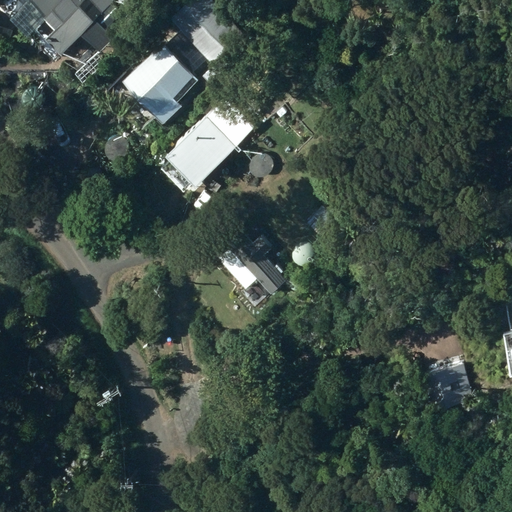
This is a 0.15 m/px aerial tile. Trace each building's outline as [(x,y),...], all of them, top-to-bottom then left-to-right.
[(51,38),(69,54),(87,33),(96,42),(108,29),(110,31),(129,11),(117,0),(32,0),(61,27),(51,38)] [(152,127),(199,77),(165,44),(117,93),(152,127)] [(227,96),(169,152),(199,182),(256,125),(227,96)] [(311,220),(327,235),(340,222),(324,206),(311,220)] [(218,257),(247,287),(258,276),(273,291),(287,278),(243,233),(218,257)] [(464,358),(439,365),(451,403),(476,395),(464,358)]
